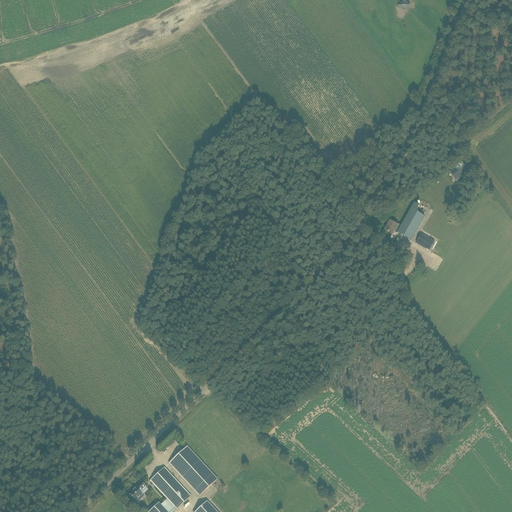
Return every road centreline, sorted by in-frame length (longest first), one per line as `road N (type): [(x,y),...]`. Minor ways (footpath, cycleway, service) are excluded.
road 1 (unclassified): [(79,511),(361,227),(468,0)]
road 2 (track): [(0,69),(199,0)]
